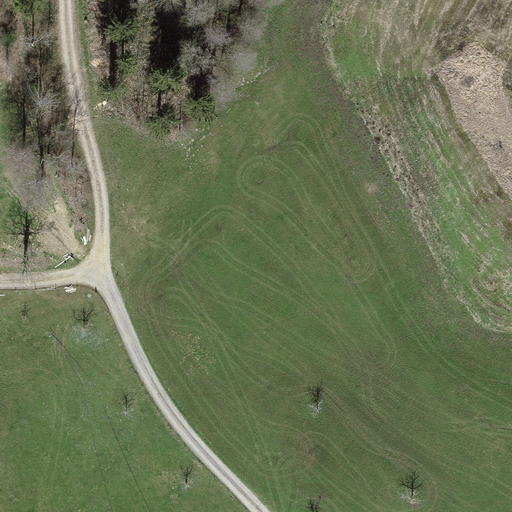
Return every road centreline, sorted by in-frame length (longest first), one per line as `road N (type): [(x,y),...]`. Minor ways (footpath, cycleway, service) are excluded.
road 1 (track): [(101,275),(177,421),(258,511)]
road 2 (track): [(68,0),(68,42),(99,198),(101,275)]
